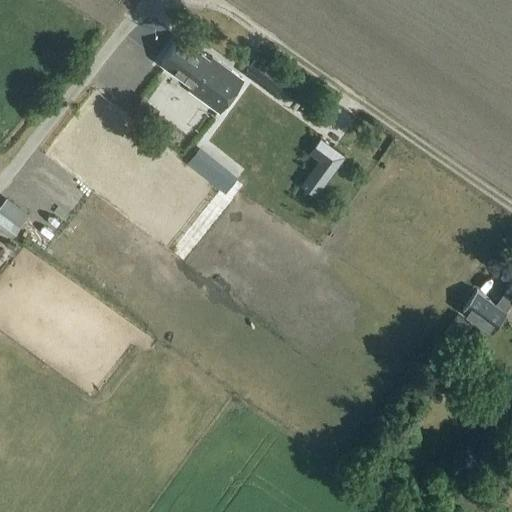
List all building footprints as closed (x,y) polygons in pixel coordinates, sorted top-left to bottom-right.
[(63,3),(50,20),(62,29),(75,12),(63,3)] [(209,60),(179,37),(162,63),(191,85),(188,88),(217,110),(241,79),(211,57),(209,60)] [(319,140),(308,156),(317,163),(299,188),(315,199),(345,158),(319,140)] [(0,226),(12,235),(19,225),(0,211),(0,226)] [(493,330),(511,303),(511,283),(497,304),(478,289),(464,308),(493,330)] [(463,330),(468,322),(455,314),(450,322),(463,330)] [(485,469),(468,472),(471,488),(488,485),(485,469)]
